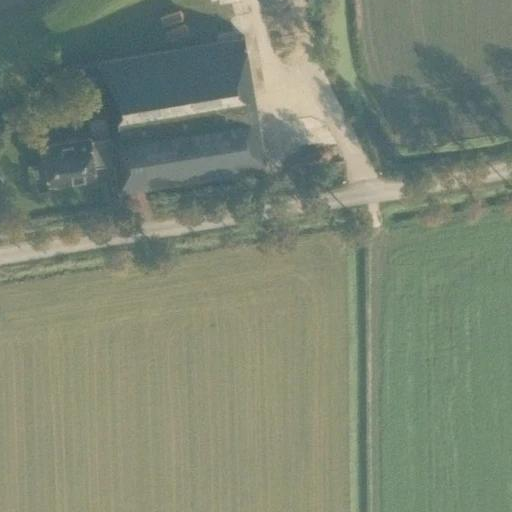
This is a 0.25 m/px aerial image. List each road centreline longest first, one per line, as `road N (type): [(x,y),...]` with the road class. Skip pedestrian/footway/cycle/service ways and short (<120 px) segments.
road 1 (unclassified): [(0,258),(371,195),(511,160)]
road 2 (track): [(371,195),(322,108),(260,24),(255,0)]
